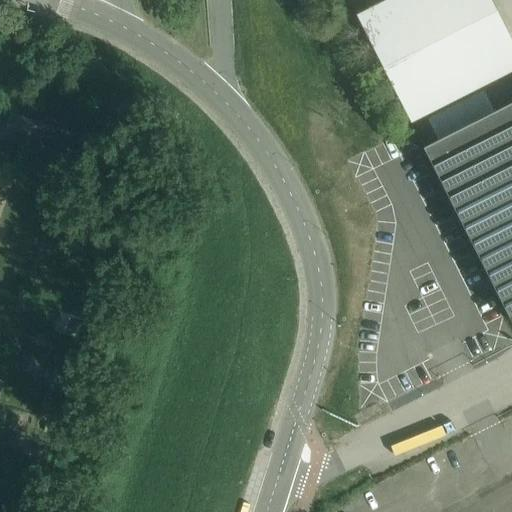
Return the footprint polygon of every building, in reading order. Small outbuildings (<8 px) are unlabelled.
[(390,0),(358,16),(357,17),(410,122),(411,124),(412,124),(511,73),(511,40),(491,0),(390,0)] [(79,120),(17,100),(8,130),(70,150),(72,144),(77,146),(83,128),(78,126),(79,120)] [(511,109),(427,153),(511,320),(511,109)] [(27,183),(24,191),(34,194),(36,186),(27,183)] [(39,184),(33,207),(56,213),(59,202),(66,203),(69,192),(39,184)] [(61,411),(64,399),(49,394),(45,406),(61,411)]
